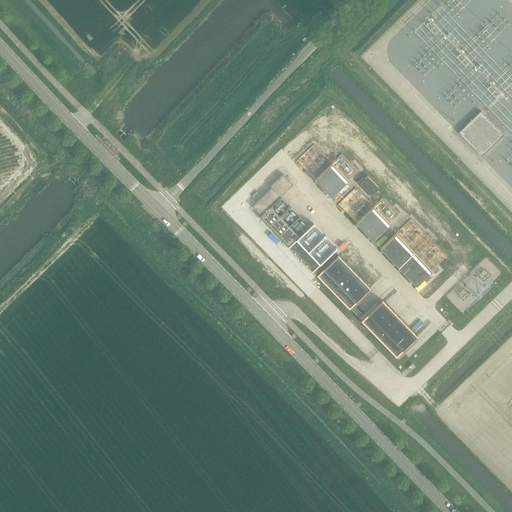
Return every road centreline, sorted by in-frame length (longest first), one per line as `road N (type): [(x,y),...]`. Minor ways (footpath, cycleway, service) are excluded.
road 1 (secondary): [(448,511),(156,209)]
road 2 (unclassified): [(156,209),(355,0)]
road 3 (secondary): [(156,209),(0,46)]
